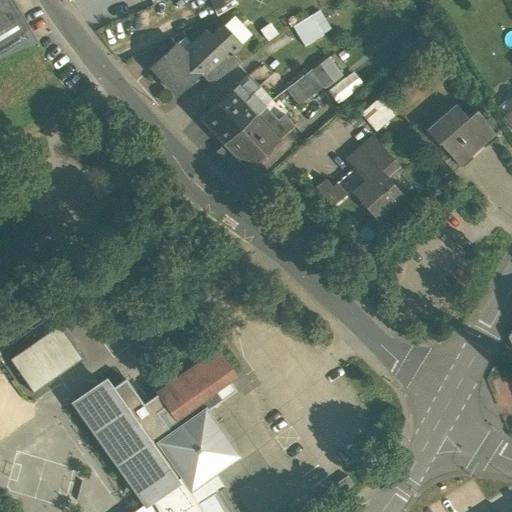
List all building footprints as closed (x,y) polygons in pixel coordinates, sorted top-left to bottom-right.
[(0,0),(0,57),(37,41),(12,0),(0,0)] [(209,0),(214,11),(232,0),(209,0)] [(235,0),(232,0),(214,11),(217,18),(239,6),(235,0)] [(320,12),(293,27),(305,48),(331,30),(320,12)] [(233,15),(225,24),(242,42),(251,33),(233,15)] [(211,40),(206,36),(184,56),(177,48),(153,69),(176,94),(200,73),(203,77),(225,57),(229,61),(233,56),(241,49),(221,31),(211,40)] [(225,57),(203,77),(210,85),(241,64),(233,56),(229,61),(225,57)] [(316,94),(343,73),(330,57),(303,78),(316,94)] [(353,70),(327,89),(337,103),(363,83),(353,70)] [(249,76),(202,119),(224,144),(264,107),(253,95),(260,89),(249,76)] [(314,94),(302,78),(287,89),(299,105),(314,94)] [(379,99),(361,114),(376,132),(394,117),(379,99)] [(454,104),(426,129),(459,166),(495,134),(474,110),(466,117),(454,104)] [(264,107),(224,144),(247,168),(294,125),(283,114),(276,120),(264,107)] [(399,166),(373,136),(351,155),(363,168),(358,172),(355,168),(332,188),(341,199),(350,192),(374,220),(402,196),(387,177),(399,166)] [(332,188),(326,180),(316,188),(332,208),(341,199),(332,188)] [(99,318),(89,325),(103,345),(113,338),(99,318)] [(60,326),(10,360),(33,394),(83,359),(60,326)] [(109,391),(103,383),(76,403),(146,504),(147,504),(151,500),(181,478),(197,504),(209,496),(202,484),(240,458),(207,412),(236,391),(229,381),(235,377),(216,351),(155,394),(156,395),(143,405),(125,379),(109,391)] [(346,476),(334,484),(340,493),(352,485),(346,476)] [(181,478),(151,500),(158,511),(202,511),(197,504),(181,478)] [(224,511),(213,494),(209,496),(197,504),(202,511),(224,511)] [(151,500),(147,504),(146,504),(133,511),(156,511),(158,511),(151,500)]
